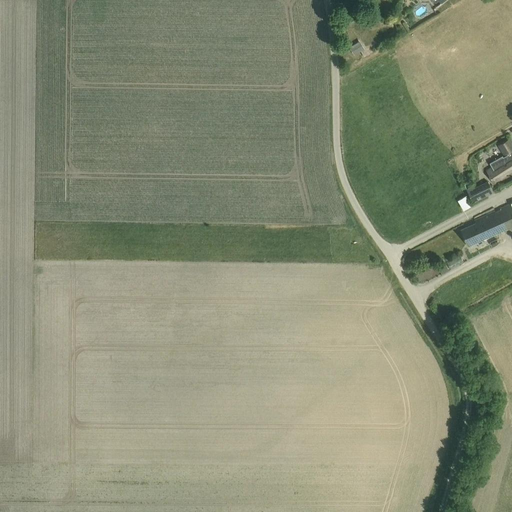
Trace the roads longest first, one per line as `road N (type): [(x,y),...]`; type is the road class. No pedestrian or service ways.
road 1 (unclassified): [(434,331),(341,174),(326,0)]
road 2 (track): [(442,511),(468,402),(434,331)]
